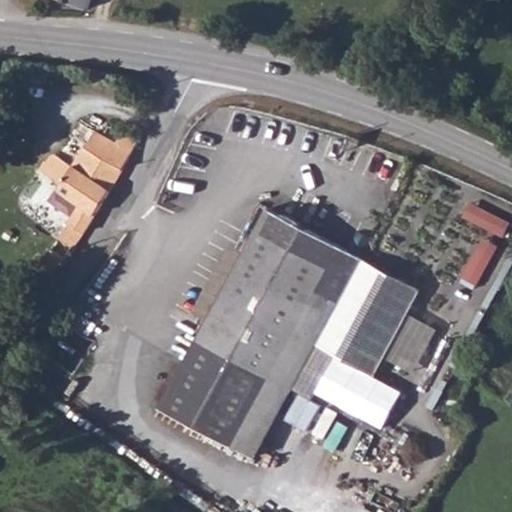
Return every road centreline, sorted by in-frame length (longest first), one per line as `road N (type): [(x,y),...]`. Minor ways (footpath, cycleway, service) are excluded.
road 1 (unclassified): [(0,379),(60,306),(195,83),(199,61)]
road 2 (secondary): [(511,167),(341,98),(199,61)]
road 3 (secondary): [(199,61),(7,37)]
